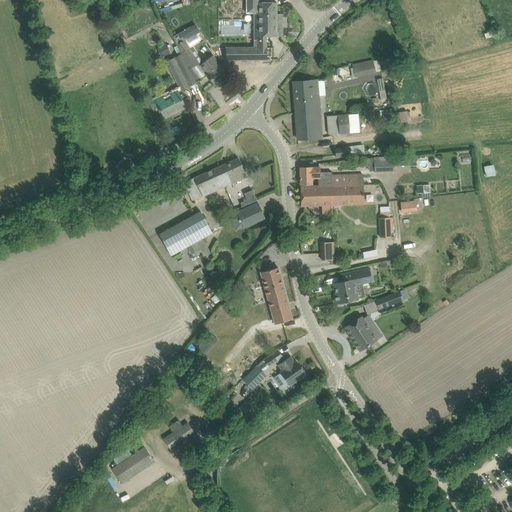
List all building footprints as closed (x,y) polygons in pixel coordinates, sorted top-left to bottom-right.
[(182,0),(182,12),(231,12),(231,0),(182,0)] [(255,47),(226,48),(226,60),(267,60),(267,47),(266,47),(266,36),(277,36),(277,14),(277,7),(277,6),(277,2),(258,2),(258,0),(246,0),(246,13),(255,13),(255,24),(255,47)] [(190,26),(173,36),(178,44),(180,43),(181,42),(185,40),(195,34),(190,26)] [(199,63),(191,50),(185,40),(181,42),(177,45),(191,68),(199,63)] [(163,57),(171,51),(167,43),(158,49),(163,57)] [(181,54),(167,61),(181,90),(195,82),(181,54)] [(207,74),(209,76),(215,84),(227,74),(213,56),(200,65),(207,74)] [(350,65),(353,78),(376,73),(373,60),(350,65)] [(293,82),(298,139),(322,137),(319,99),(314,100),(312,81),(293,82)] [(185,107),(181,98),(177,91),(170,95),(171,97),(165,100),(163,96),(150,103),(154,111),(160,108),(165,118),(172,114),(171,113),(177,110),(178,111),(185,107)] [(400,121),(409,121),(408,111),(400,111),(400,121)] [(350,132),(350,114),(327,114),(328,133),(350,132)] [(336,157),(349,155),(364,153),(363,144),(348,146),(348,147),(335,149),(336,157)] [(374,157),(375,172),(393,171),(393,156),(374,157)] [(247,177),(238,158),(217,167),(226,186),(247,177)] [(487,176),(497,174),(494,164),(485,166),(487,176)] [(226,186),(217,167),(194,178),(202,196),(226,186)] [(318,178),(318,180),(325,180),(325,186),(332,186),(363,185),(363,175),(332,176),(331,172),(319,172),(319,167),(300,168),(301,184),(312,184),(312,178),(318,178)] [(194,178),(184,182),(192,201),(202,196),(194,178)] [(301,205),(332,205),(332,186),(325,186),(325,180),(318,180),(318,186),(301,187),(301,205)] [(426,194),(427,189),(430,189),(430,185),(417,184),(416,193),(426,194)] [(332,186),(332,205),(364,204),(363,185),(332,186)] [(252,190),(244,194),(248,204),(257,200),(252,190)] [(416,200),(400,202),(402,213),(417,211),(416,200)] [(258,203),(237,213),(243,227),(265,218),(263,212),(258,203)] [(380,218),(379,218),(380,238),(390,237),(390,217),(389,206),(380,206),(380,218)] [(200,212),(159,234),(171,256),(187,247),(191,254),(194,253),(198,251),(199,250),(195,242),(212,233),(200,212)] [(307,240),(306,241),(310,245),(311,243),(314,240),(310,236),(307,240)] [(334,259),(333,243),(322,243),(322,260),(334,259)] [(275,324),(283,322),(292,319),(278,267),(260,272),(275,324)] [(355,284),(371,281),(369,268),(340,275),(341,282),(334,283),(336,294),(334,294),(336,303),(338,303),(339,305),(348,303),(347,301),(358,299),(355,284)] [(400,291),(376,300),(379,309),(403,300),(409,298),(406,289),(400,291)] [(216,333),(230,316),(222,310),(213,320),(215,322),(211,328),(216,333)] [(361,316),(344,327),(360,351),(377,340),(361,316)] [(210,333),(197,349),(205,355),(218,340),(210,333)] [(265,369),(269,366),(269,367),(283,357),(278,350),(260,362),(265,369)] [(282,370),(280,371),(290,386),(306,374),(305,373),(306,372),(302,367),(301,368),(296,361),(295,362),(291,356),(278,365),(282,370)] [(256,365),(242,380),(251,389),(266,375),(256,365)] [(271,390),(279,388),(276,378),(268,381),(271,390)] [(173,432),(164,439),(171,450),(196,433),(188,422),(183,426),(178,420),(169,426),(173,432)] [(112,469),(122,483),(154,461),(145,447),(112,469)]
